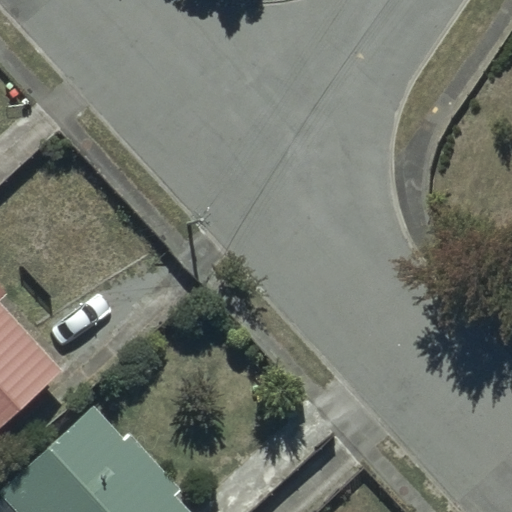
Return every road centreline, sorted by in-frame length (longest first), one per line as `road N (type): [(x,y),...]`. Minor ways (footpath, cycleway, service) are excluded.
road 1 (residential): [(259,192),(511,466)]
road 2 (residential): [(82,0),(259,192)]
road 3 (residential): [(395,0),(259,192)]
